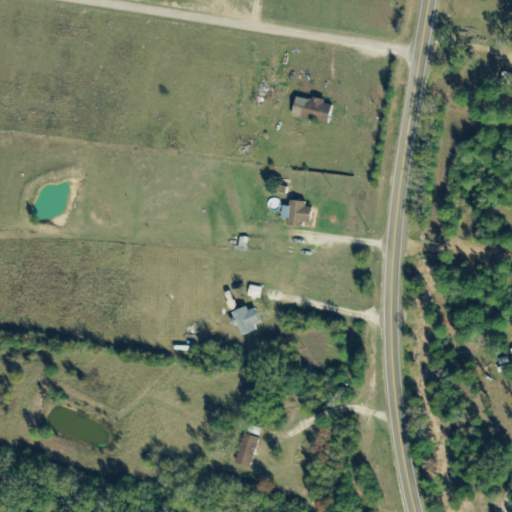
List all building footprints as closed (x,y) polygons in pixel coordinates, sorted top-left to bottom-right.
[(337,106),(329,105),(329,102),(300,97),(296,117),(333,125),(337,106)] [(316,205),(286,204),(286,220),(292,220),(292,225),(315,226),(316,205)] [(265,288),(252,287),(251,298),(264,299),(265,288)] [(260,307),(234,314),(237,326),(242,325),(245,335),(266,329),(260,307)] [(240,465),(255,468),(262,438),(247,435),(240,465)]
